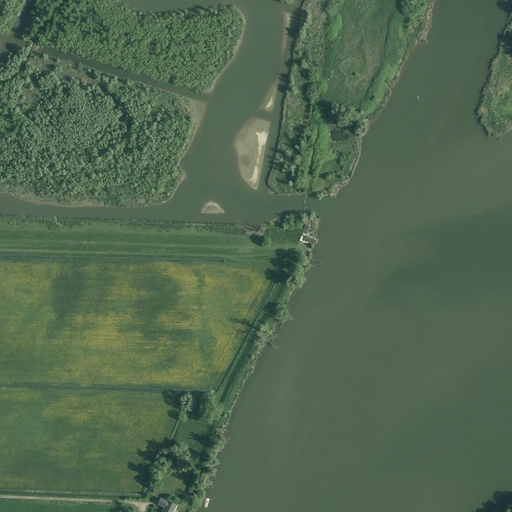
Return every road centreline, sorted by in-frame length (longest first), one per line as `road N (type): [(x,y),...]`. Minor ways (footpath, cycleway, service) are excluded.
road 1 (track): [(0,250),(295,249)]
road 2 (track): [(307,188),(343,0)]
road 3 (track): [(138,500),(0,496)]
